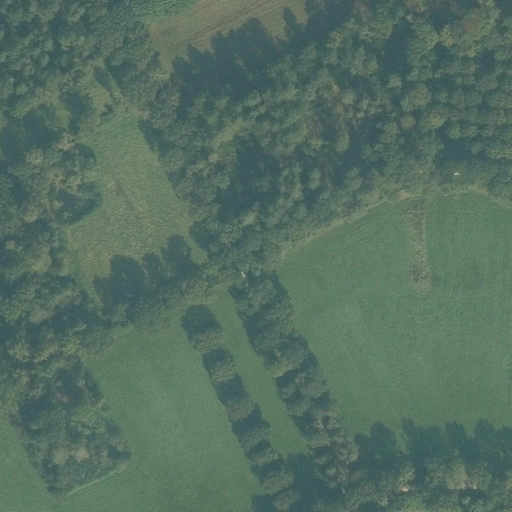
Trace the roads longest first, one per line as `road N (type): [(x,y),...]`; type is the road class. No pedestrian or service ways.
road 1 (track): [(0,376),(423,168),(511,176)]
road 2 (track): [(118,40),(365,504)]
road 3 (unclassified): [(348,511),(403,487),(511,491)]
